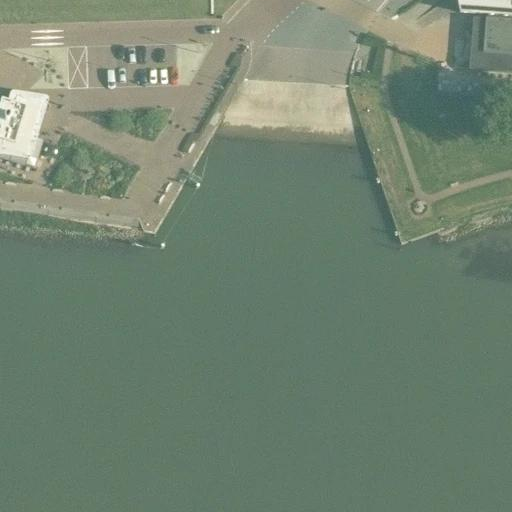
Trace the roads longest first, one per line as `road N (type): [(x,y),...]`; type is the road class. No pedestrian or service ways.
road 1 (residential): [(236,33),(0,40)]
road 2 (primary): [(281,153),(294,84),(318,31)]
